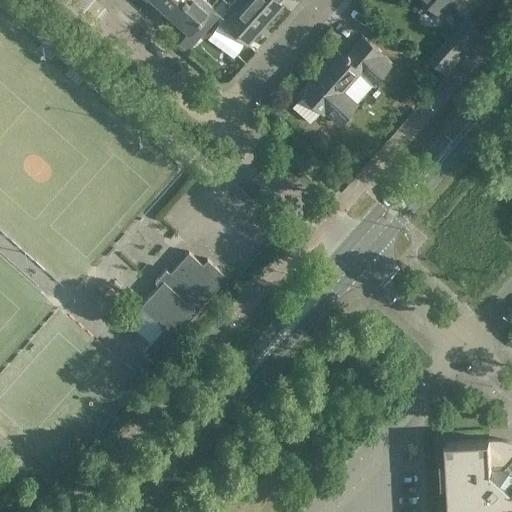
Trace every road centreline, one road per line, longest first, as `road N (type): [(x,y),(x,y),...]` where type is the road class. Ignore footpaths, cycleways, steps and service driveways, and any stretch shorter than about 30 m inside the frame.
road 1 (tertiary): [(125,511),(359,247)]
road 2 (tertiary): [(359,247),(511,76)]
road 3 (residential): [(315,511),(466,342)]
road 4 (residential): [(217,125),(359,247)]
road 5 (residential): [(78,0),(217,125)]
road 6 (residential): [(217,125),(327,0)]
road 7 (residential): [(359,247),(466,342)]
